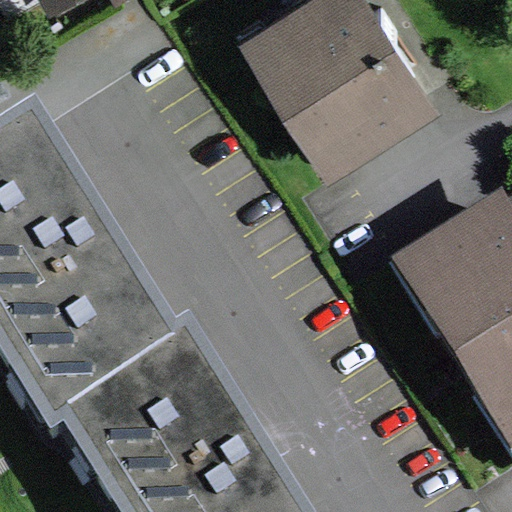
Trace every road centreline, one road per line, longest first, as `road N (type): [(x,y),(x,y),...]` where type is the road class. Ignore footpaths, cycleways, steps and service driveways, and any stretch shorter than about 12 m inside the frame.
road 1 (unknown): [(380,511),(115,115)]
road 2 (unclassified): [(375,211),(511,126)]
